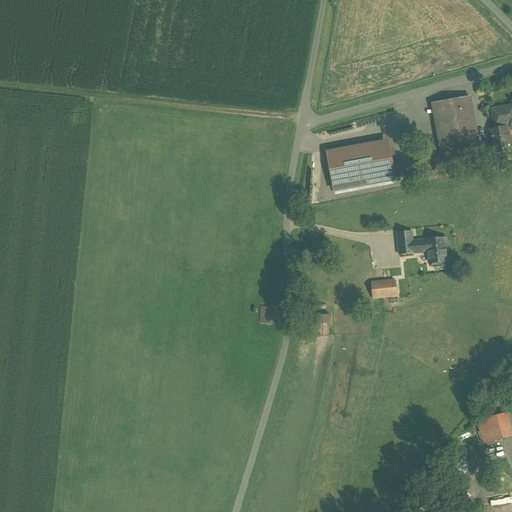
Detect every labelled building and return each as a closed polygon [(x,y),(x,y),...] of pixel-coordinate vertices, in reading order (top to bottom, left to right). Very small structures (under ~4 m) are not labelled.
[(471,92),(432,99),(441,155),(481,148),(471,92)] [(511,99),(490,104),(495,129),(511,125),(511,99)] [(399,177),(391,134),(324,147),(332,189),(399,177)] [(447,232),(428,233),(428,234),(414,235),(413,226),(396,227),(398,250),(415,249),(415,247),(429,246),(430,258),(449,256),(447,232)] [(398,291),(396,273),(372,275),(374,293),(398,291)] [(261,306),(259,322),(269,323),(271,307),(261,306)] [(328,324),(328,315),(308,314),(308,324),(328,324)] [(481,444),(511,436),(506,412),(475,420),(481,444)]
